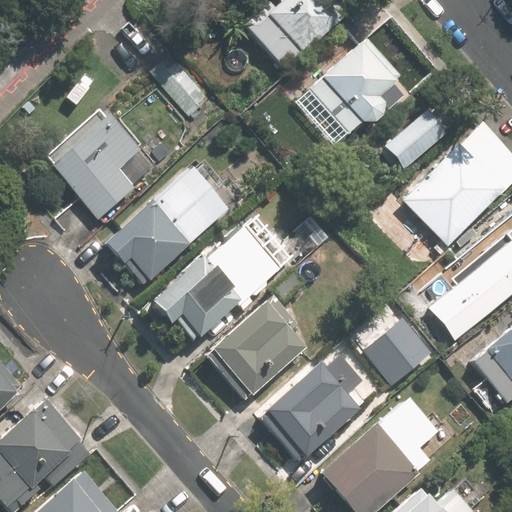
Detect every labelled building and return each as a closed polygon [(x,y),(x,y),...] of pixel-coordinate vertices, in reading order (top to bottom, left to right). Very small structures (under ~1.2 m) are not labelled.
[(345,11),(334,0),(271,0),(247,25),(288,67),(345,11)] [(405,76),(365,34),(294,101),(334,143),(360,118),(361,119),(363,120),(364,121),(365,121),(366,122),(368,122),(369,122),(370,123),(372,123),(373,123),(375,123),(376,122),(377,122),(379,121),(380,121),(381,120),(382,119),(383,118),(384,117),(385,116),(386,115),(386,113),(387,112),(387,111),(388,109),(388,108),(388,106),(388,105),(387,104),(387,102),(386,101),(386,100),(385,98),(384,97),(383,96),(405,76)] [(171,53),(152,69),(191,116),(210,101),(171,53)] [(449,129),(427,104),(385,141),(406,165),(449,129)] [(145,145),(113,110),(53,164),(100,217),(139,183),(123,165),(145,145)] [(511,180),(511,152),(484,122),(400,198),(443,244),(511,180)] [(297,136),(275,156),(312,197),(334,178),(297,136)] [(230,204),(192,162),(108,239),(126,259),(132,254),(151,275),(230,204)] [(211,255),(204,248),(153,295),(176,319),(186,310),(205,331),(239,300),(243,305),(296,255),(257,212),(211,255)] [(511,232),(427,306),(454,337),(511,286),(511,232)] [(302,321),(276,291),(214,343),(254,391),(311,343),(296,326),(302,321)] [(351,341),(385,382),(422,351),(388,310),(351,341)] [(511,323),(470,359),(508,403),(511,399),(511,323)] [(323,365),(317,359),(266,402),(306,449),(361,403),(352,392),(365,381),(340,351),(323,365)] [(0,409),(26,389),(0,357),(0,409)] [(317,466),(355,511),(379,511),(428,471),(422,464),(432,456),(421,443),(429,437),(440,427),(412,394),(401,403),(397,399),(317,466)] [(0,499),(10,511),(19,511),(81,462),(68,447),(81,436),(49,397),(36,407),(35,405),(0,433),(0,499)] [(95,492),(77,470),(25,511),(121,511),(101,487),(95,492)] [(403,511),(401,511),(481,511),(454,479),(435,494),(426,482),(399,505),(403,511)]
